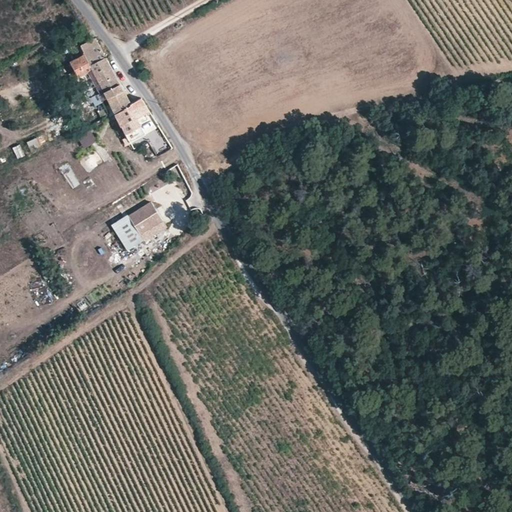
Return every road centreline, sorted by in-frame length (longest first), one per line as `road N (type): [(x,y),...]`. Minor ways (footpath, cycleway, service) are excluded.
road 1 (unclassified): [(428,511),(78,0)]
road 2 (track): [(511,81),(276,130),(200,186)]
